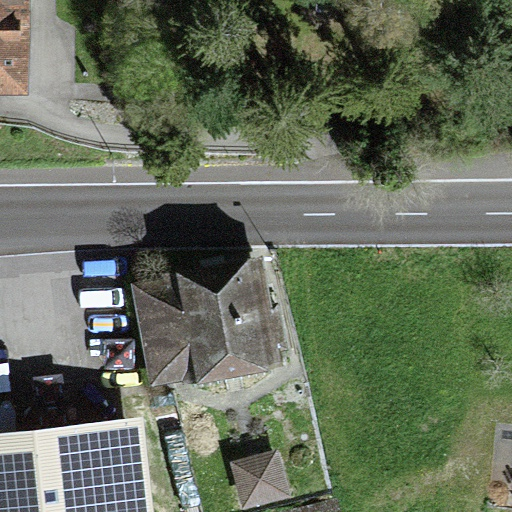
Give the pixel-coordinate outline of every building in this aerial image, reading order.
[(0,0),(0,83),(28,84),(28,0),(0,0)] [(265,307),(255,247),(158,264),(159,273),(132,277),(150,379),(188,373),(190,383),(275,368),(272,351),(288,348),(280,305),(265,307)] [(0,511),(151,511),(143,412),(0,424),(0,511)] [(289,490),(276,445),(228,459),(241,504),(289,490)] [(339,511),(336,495),(255,511),(339,511)]
